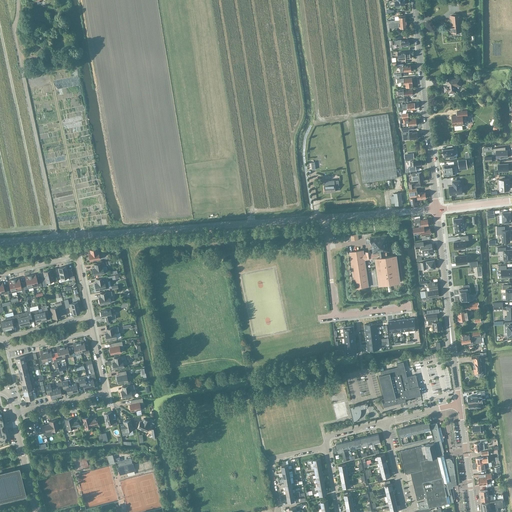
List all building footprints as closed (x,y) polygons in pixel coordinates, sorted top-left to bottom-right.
[(461,32),(462,32),(461,18),(460,18),(460,15),(450,16),(450,19),(451,27),(450,27),(451,32),(450,32),(451,33),(462,32),(461,32)] [(401,40),(394,40),(395,44),(399,44),(399,49),(402,49),(402,46),(409,46),(408,40),(401,41),(401,40)] [(404,72),(411,71),(411,65),(403,66),(403,64),(398,64),(398,66),(400,66),(400,69),(400,72),(404,72)] [(399,79),(399,77),(397,77),(394,77),(394,79),(397,79),(397,83),(404,82),(404,85),(406,84),(406,87),(412,86),(412,84),(412,78),(399,79)] [(455,86),(461,86),(460,79),(447,80),(448,86),(444,87),(445,92),(449,91),(449,93),(456,92),(455,86)] [(411,110),(415,109),(414,103),(402,104),(403,108),(407,107),(408,111),(411,111),(411,110)] [(468,124),(467,115),(467,111),(457,112),(457,115),(452,116),(453,125),(459,125),(468,124)] [(388,114),(353,119),(363,183),(397,178),(388,114)] [(409,132),(409,130),(408,130),(402,131),(403,136),(407,136),(408,135),(408,139),(410,139),(418,138),(417,132),(412,133),(412,132),(409,132)] [(505,147),(493,148),(493,152),(496,152),(496,158),(500,158),(501,158),(508,157),(507,150),(505,150),(505,147)] [(454,155),(453,148),(443,150),(443,153),(443,154),(444,154),(444,156),(449,156),(450,159),(456,158),(456,154),(454,155)] [(415,166),(422,166),(421,160),(413,161),(414,162),(411,162),(412,167),(410,167),(410,171),(416,171),(415,166)] [(454,174),(455,174),(454,165),(454,164),(453,164),(444,165),(444,166),(444,170),(444,171),(444,172),(445,175),(454,174)] [(419,182),(423,182),(422,172),(412,173),(413,180),(418,179),(419,182)] [(509,184),(509,179),(505,179),(505,176),(499,176),(499,179),(497,179),(497,184),(509,184)] [(335,185),(331,185),(331,183),(327,183),(327,185),(324,185),(325,192),(329,192),(335,192),(335,187),(339,186),(338,180),(334,181),(335,185)] [(453,186),(449,186),(450,195),(462,193),(461,185),(460,185),(459,180),(452,181),(453,186)] [(509,189),(509,184),(497,184),(497,190),(499,190),(499,193),(506,192),(505,189),(509,189)] [(415,188),(410,189),(409,189),(410,198),(417,197),(418,200),(426,198),(425,192),(417,193),(416,188),(415,188)] [(402,205),(401,193),(394,193),(394,196),(391,197),(391,203),(395,203),(395,206),(402,205)] [(510,212),(502,212),(502,223),(511,223),(510,212)] [(414,217),(415,219),(415,223),(420,222),(421,226),(429,225),(429,224),(429,222),(428,222),(428,219),(420,220),(420,218),(420,216),(414,217)] [(454,219),(455,233),(464,231),(462,218),(454,219)] [(421,235),(431,234),(430,229),(424,229),(424,227),(413,228),(414,234),(421,233),(421,235)] [(504,227),(497,227),(497,231),(501,231),(502,242),(510,242),(510,238),(510,234),(509,234),(509,230),(504,230),(504,227)] [(377,261),(380,283),(398,281),(395,255),(387,257),(386,252),(389,251),(387,235),(370,238),(371,244),(373,253),(371,254),(370,252),(366,253),(366,254),(362,255),(362,251),(351,252),(356,288),(359,288),(359,291),(365,290),(364,287),(367,287),(363,260),(372,259),(373,262),(375,261),(376,261),(377,261)] [(423,241),(415,243),(416,248),(420,248),(420,250),(422,249),(423,256),(429,255),(429,252),(433,251),(432,244),(424,245),(423,241)] [(465,241),(454,242),(455,250),(465,249),(465,241)] [(504,251),(504,261),(511,261),(511,250),(506,250),(506,247),(497,247),(498,251),(504,251)] [(90,261),(100,259),(97,248),(90,250),(90,253),(89,254),(90,256),(89,256),(90,261)] [(466,255),(455,257),(456,265),(467,263),(466,255)] [(427,270),(435,268),(434,261),(425,262),(418,263),(419,270),(426,269),(426,267),(427,267),(427,270)] [(104,262),(94,264),(94,268),(93,268),(94,270),(93,270),(94,276),(104,274),(102,267),(104,266),(104,262)] [(506,265),(498,266),(499,270),(501,270),(501,278),(511,277),(511,269),(506,269),(506,265)] [(61,279),(73,276),(71,271),(67,272),(66,266),(58,268),(61,279)] [(46,283),(54,281),(51,270),(43,272),(45,279),(42,280),(43,286),(47,286),(46,283)] [(30,275),(33,285),(33,287),(41,285),(40,280),(37,280),(35,274),(30,275)] [(27,286),(33,285),(30,275),(25,276),(26,283),(23,284),(25,289),(28,289),(27,286)] [(25,289),(23,284),(21,284),(19,278),(14,279),(16,289),(17,291),(25,289)] [(96,290),(106,288),(104,278),(96,279),(97,283),(96,283),(96,285),(95,285),(96,290)] [(11,290),(16,289),(14,279),(8,281),(10,287),(7,288),(8,293),(11,293),(11,290)] [(431,280),(420,281),(421,285),(427,284),(428,288),(429,287),(430,290),(438,289),(437,281),(431,282),(431,280)] [(8,293),(7,288),(4,288),(2,282),(0,282),(0,292),(2,292),(3,295),(8,293)] [(459,289),(460,301),(469,301),(468,293),(470,292),(469,285),(463,286),(463,289),(459,289)] [(511,285),(503,285),(503,289),(506,289),(506,299),(511,298),(511,288),(511,285)] [(430,290),(425,291),(426,302),(432,301),(432,297),(439,295),(438,289),(430,290)] [(111,291),(100,293),(101,297),(100,297),(100,299),(99,299),(100,305),(110,303),(109,298),(112,297),(111,291)] [(73,314),(80,312),(77,302),(69,304),(68,299),(64,300),(66,308),(71,307),(73,314)] [(478,308),(477,301),(470,302),(470,305),(464,306),(465,311),(457,312),(458,321),(459,321),(460,322),(461,323),(462,323),(463,322),(463,320),(468,319),(467,313),(471,312),(471,309),(478,308)] [(59,310),(63,309),(61,302),(55,304),(56,307),(51,308),(53,318),(61,317),(59,310)] [(42,312),(39,313),(42,322),(47,320),(45,315),(48,314),(46,305),(41,306),(41,308),(42,312)] [(110,309),(100,311),(101,316),(102,316),(103,318),(104,318),(105,321),(115,319),(114,315),(114,314),(111,314),(110,309)] [(36,323),(42,322),(39,313),(36,313),(36,310),(33,310),(36,323)] [(30,311),(22,313),(25,326),(30,325),(30,321),(33,321),(30,311)] [(14,315),(15,322),(18,321),(20,327),(25,326),(22,313),(14,315)] [(437,314),(425,316),(426,320),(428,320),(428,325),(433,324),(433,330),(442,329),(441,321),(438,322),(438,319),(437,319),(437,314)] [(6,321),(9,330),(14,329),(12,323),(15,322),(14,315),(8,316),(9,320),(6,321)] [(107,335),(105,335),(106,340),(116,338),(115,334),(118,333),(117,327),(106,329),(107,332),(106,333),(107,335)] [(472,332),(472,333),(470,334),(462,335),(462,339),(461,339),(462,344),(471,342),(471,344),(472,344),(482,343),(482,342),(484,342),(483,334),(481,334),(480,331),(472,332)] [(78,343),(80,352),(83,351),(84,354),(89,352),(88,347),(85,347),(83,341),(80,342),(78,343)] [(122,341),(110,343),(111,347),(110,347),(111,349),(109,349),(111,355),(120,353),(119,348),(123,347),(122,341)] [(81,354),(80,352),(78,343),(76,343),(73,343),(74,350),(71,351),(73,356),(81,354)] [(62,347),(64,356),(67,355),(68,358),(73,356),(71,351),(69,351),(67,345),(64,346),(62,347)] [(61,357),(64,356),(62,347),(60,347),(56,347),(58,354),(55,355),(56,360),(62,359),(61,357)] [(51,362),(56,360),(55,355),(52,355),(50,349),(47,350),(45,351),(48,360),(50,359),(51,362)] [(45,361),(48,360),(45,351),(43,351),(40,351),(41,358),(38,359),(40,364),(45,363),(45,361)] [(487,355),(486,352),(480,353),(480,355),(471,356),(472,359),(474,359),(475,365),(473,365),(475,374),(479,373),(479,377),(484,376),(483,371),(482,371),(482,368),(485,368),(484,356),(487,355)] [(16,363),(25,361),(25,359),(28,358),(27,355),(15,358),(16,363)] [(124,356),(114,358),(114,361),(113,362),(114,364),(113,364),(114,369),(124,367),(122,360),(124,360),(124,356)] [(406,400),(406,398),(421,394),(419,386),(418,386),(416,381),(417,381),(416,375),(406,377),(406,375),(407,375),(404,362),(397,363),(398,368),(390,370),(389,369),(381,371),(382,375),(379,376),(385,399),(382,400),(384,407),(406,402),(406,400)] [(19,374),(28,372),(27,370),(30,368),(30,366),(18,369),(19,374)] [(118,384),(128,382),(125,371),(118,372),(118,376),(117,376),(118,378),(117,378),(118,384)] [(90,378),(87,379),(89,388),(95,387),(93,381),(96,380),(94,373),(89,375),(90,378)] [(22,384),(30,382),(33,382),(32,376),(20,379),(22,384)] [(83,376),(78,378),(79,384),(82,383),(84,390),(89,388),(87,379),(84,380),(83,376)] [(79,384),(78,378),(73,379),(74,382),(71,383),(73,392),(78,391),(77,385),(79,384)] [(61,382),(63,388),(66,387),(67,394),(73,392),(71,383),(68,384),(67,380),(61,382)] [(57,386),(54,387),(56,396),(62,395),(60,389),(63,388),(61,382),(56,383),(57,386)] [(56,396),(54,387),(51,388),(50,384),(45,386),(46,392),(49,391),(51,398),(56,396)] [(133,385),(122,387),(123,390),(122,390),(122,392),(121,393),(122,398),(132,396),(131,391),(134,390),(133,385)] [(24,395),(33,393),(36,392),(35,387),(32,388),(23,390),(24,395)] [(477,396),(468,397),(469,403),(478,402),(478,400),(482,399),(482,395),(481,391),(477,392),(477,396)] [(142,398),(131,400),(131,404),(130,404),(131,406),(130,406),(131,411),(141,409),(140,404),(143,404),(142,398)] [(478,402),(469,403),(469,409),(480,407),(479,403),(486,402),(485,399),(482,399),(478,400),(478,402)] [(350,408),(354,423),(354,422),(356,421),(358,419),(360,417),(361,415),(361,412),(361,410),(368,408),(367,404),(350,408)] [(117,425),(116,419),(113,419),(111,412),(104,414),(106,424),(111,423),(112,426),(117,425)] [(92,426),(98,425),(96,418),(90,419),(89,417),(82,419),(84,428),(92,426)] [(65,420),(65,423),(62,424),(64,432),(67,431),(67,430),(74,428),(74,427),(80,426),(78,419),(73,421),(72,418),(65,420)] [(154,423),(143,418),(142,422),(141,421),(140,423),(139,423),(137,428),(146,432),(148,427),(151,428),(154,423)] [(49,422),(50,424),(44,426),(47,436),(52,435),(52,431),(59,429),(56,420),(49,422)] [(123,423),(120,424),(123,435),(128,434),(128,431),(133,429),(130,420),(125,421),(125,422),(123,422),(123,423)] [(44,432),(42,424),(39,425),(38,421),(33,422),(31,421),(29,421),(28,423),(27,423),(29,431),(32,431),(33,435),(44,432)] [(435,442),(440,441),(438,434),(439,432),(437,423),(431,424),(435,442)] [(478,434),(484,433),(483,426),(480,426),(472,427),(473,433),(477,433),(478,434)] [(312,444),(319,443),(316,427),(309,429),(312,444)] [(372,436),(366,437),(368,445),(372,444),(373,446),(375,446),(374,443),(372,436)] [(366,437),(360,439),(362,446),(366,445),(367,448),(369,447),(368,445),(366,437)] [(363,449),(362,446),(360,439),(354,440),(356,448),(360,447),(360,449),(363,449)] [(481,442),(474,443),(475,451),(485,450),(484,444),(484,442),(487,442),(487,439),(481,440),(481,442)] [(440,441),(435,442),(426,445),(429,458),(440,456),(442,451),(440,441)] [(351,452),(350,449),(348,442),(342,443),(344,451),(348,450),(349,453),(351,452)] [(426,445),(400,451),(405,474),(411,472),(417,500),(425,498),(425,502),(418,503),(420,510),(454,502),(452,494),(450,495),(447,482),(450,481),(449,477),(453,476),(455,473),(452,459),(449,458),(445,459),(444,455),(440,456),(429,458),(426,445)] [(116,458),(117,462),(118,468),(119,471),(122,472),(134,469),(131,458),(120,461),(119,458),(116,458)] [(308,467),(321,464),(320,458),(313,460),(314,463),(307,465),(308,467)] [(19,467),(15,469),(0,472),(0,502),(26,496),(26,495),(19,468),(19,467)] [(486,477),(478,478),(479,485),(491,483),(491,480),(492,480),(491,473),(486,474),(486,477)] [(386,491),(393,489),(392,484),(391,484),(390,481),(385,482),(386,485),(381,486),(382,488),(385,487),(386,491)] [(325,482),(317,484),(318,487),(311,488),(312,491),(326,488),(325,482)] [(493,486),(488,487),(487,487),(487,490),(480,490),(481,500),(493,498),(494,497),(495,500),(502,499),(503,499),(503,494),(501,485),(493,486)] [(113,489),(108,489),(109,495),(103,495),(104,499),(115,497),(113,489)] [(300,496),(300,494),(287,496),(288,502),(295,501),(294,498),(300,496)] [(502,499),(495,500),(495,502),(490,503),(482,503),(482,511),(492,511),(498,511),(498,508),(503,507),(502,499)]
